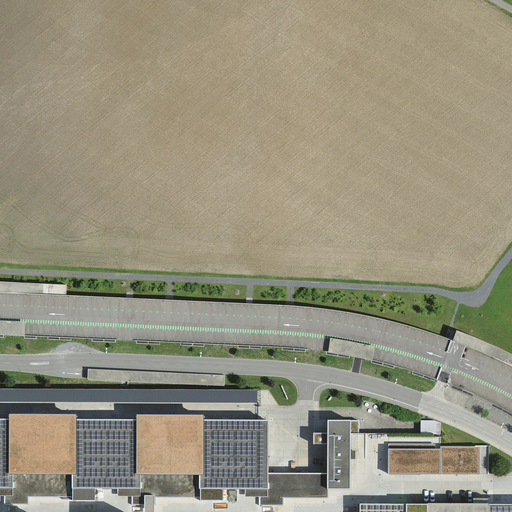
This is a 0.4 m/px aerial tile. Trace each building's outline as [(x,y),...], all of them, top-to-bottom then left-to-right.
[(26,322),(0,320),(0,334),(25,336),(26,322)] [(511,355),(502,350),(456,332),(436,379),(511,415),(511,355)] [(375,347),(330,338),(328,352),(372,361),(375,347)] [(225,376),(88,370),(88,375),(88,381),(225,387),(225,376)] [(421,434),(442,434),(442,421),(421,420),(421,434)] [(0,490),(13,490),(13,474),(13,421),(0,421),(0,490)] [(74,490),(140,491),(140,473),(140,422),(75,422),(74,474),(74,490)] [(329,422),(328,475),(328,489),(350,489),(350,422),(329,422)] [(202,489),(267,490),(267,474),(268,423),(203,423),(202,473),(202,489)] [(390,452),(389,476),(441,477),(441,474),(480,474),(480,449),(441,449),(441,453),(390,452)] [(202,473),(140,473),(140,491),(140,497),(202,498),(202,489),(202,473)] [(74,498),(74,490),(74,474),(13,474),(13,490),(13,497),(74,498)] [(267,474),(267,490),(267,498),(328,498),(328,489),(328,475),(267,474)]
